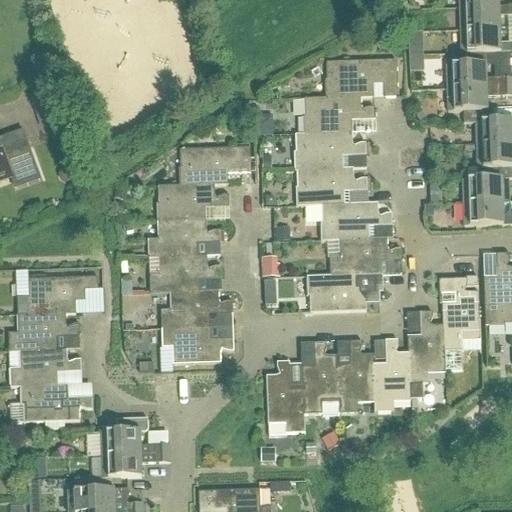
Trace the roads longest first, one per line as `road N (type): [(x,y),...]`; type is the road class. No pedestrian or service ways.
road 1 (residential): [(256,359),(286,333),(376,328),(416,279)]
road 2 (residential): [(416,279),(416,233),(392,181),(391,141),(403,108)]
road 3 (residential): [(184,431),(153,413),(118,407),(97,385),(96,323)]
road 4 (residential): [(256,359),(249,199)]
